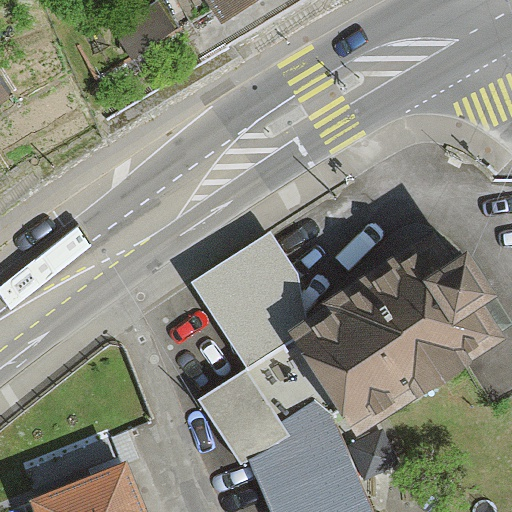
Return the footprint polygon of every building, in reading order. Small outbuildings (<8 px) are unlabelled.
[(154,0),(108,30),(128,60),(174,30),(154,0)] [(257,0),(206,0),(222,23),(257,0)] [(0,81),(0,99),(8,93),(0,81)] [(441,238),(430,221),(314,297),(284,316),(294,332),(343,405),(353,420),(459,351),(503,322),(475,281),(492,270),(462,224),(441,238)] [(284,316),(314,297),(269,226),(192,275),(247,361),(294,332),(284,316)] [(247,361),(197,391),(240,458),(252,450),(278,511),(370,511),(329,413),(343,405),(294,332),(247,361)] [(145,511),(126,462),(28,500),(32,511),(145,511)]
